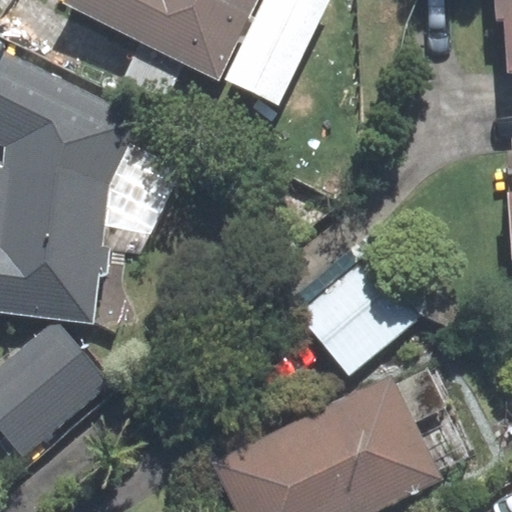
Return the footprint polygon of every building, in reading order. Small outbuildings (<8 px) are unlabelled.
[(49,0),(44,12),(273,119),(328,2),(322,0),(49,0)] [(511,0),(492,0),(497,84),(511,83),(511,148),(501,149),(511,325),(511,324),(511,0)] [(0,320),(86,331),(92,278),(103,280),(106,255),(95,254),(104,195),(136,130),(0,65),(0,320)] [(295,317),(346,381),(435,309),(384,246),(295,317)] [(0,442),(19,464),(106,387),(57,331),(0,379),(0,442)] [(383,384),(207,473),(227,511),(379,511),(434,485),(383,384)]
